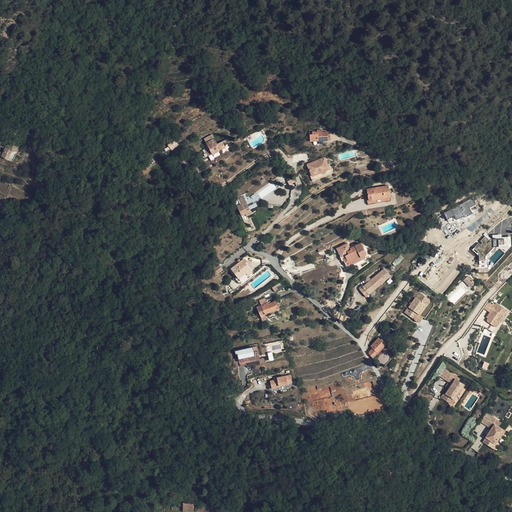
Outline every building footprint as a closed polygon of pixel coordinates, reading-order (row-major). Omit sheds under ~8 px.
[(312,130),(309,130),(310,141),(328,140),(328,132),(320,132),(318,132),(318,131),(312,131),(312,130)] [(172,150),(179,144),(174,140),(168,146),(172,150)] [(206,143),(212,154),(221,149),(225,147),(222,142),(217,145),(214,140),(206,143)] [(0,156),(13,162),(16,154),(19,146),(6,142),(3,152),(0,151),(0,156)] [(209,156),(212,154),(206,143),(203,145),(209,156)] [(325,156),(306,164),(311,177),(330,169),(325,156)] [(370,204),(376,203),(375,200),(384,198),(385,202),(391,201),(388,185),(367,189),(370,204)] [(252,213),(244,196),(234,201),(241,216),(246,214),(247,216),(252,213)] [(460,223),(465,219),(460,212),(445,222),(449,228),(452,226),(454,228),(461,224),(460,223)] [(487,236),(484,237),(472,250),(479,256),(479,260),(485,259),(485,257),(495,245),(497,245),(496,242),(500,245),(509,245),(511,246),(510,237),(501,237),(501,235),(492,235),(493,241),(487,236)] [(348,243),(337,249),(342,258),(345,256),(346,258),(343,259),(347,266),(362,259),(362,257),(367,255),(361,243),(350,249),(348,243)] [(245,263),(247,262),(244,259),(231,269),(237,277),(239,279),(251,270),(247,265),(245,263)] [(218,264),(213,268),(217,274),(223,270),(218,264)] [(443,295),(458,271),(450,266),(435,289),(443,295)] [(236,279),(239,283),(248,277),(247,276),(253,272),(251,270),(239,279),(237,277),(236,279)] [(369,295),(386,281),(379,273),(359,289),(364,295),(367,293),(369,295)] [(473,285),(465,279),(462,283),(470,289),(473,285)] [(425,307),(429,302),(417,293),(408,303),(411,306),(405,314),(419,325),(423,320),(419,317),(417,315),(424,306),(425,307)] [(275,301),(272,303),(269,304),(268,303),(257,308),(261,317),(265,315),(265,314),(278,309),(275,301)] [(484,308),(490,312),(494,307),(488,302),(484,308)] [(496,335),(511,313),(496,303),(494,307),(490,312),(488,316),(490,317),(487,322),(497,328),(494,334),(496,335)] [(424,306),(417,315),(419,317),(426,307),(425,307),(424,306)] [(484,327),(494,334),(497,328),(487,322),(484,327)] [(379,335),(382,339),(386,343),(393,336),(385,328),(379,335)] [(368,353),(373,358),(386,344),(386,343),(382,339),(381,340),(379,338),(371,347),(372,349),(368,353)] [(254,357),(254,351),(257,351),(256,347),(236,350),(237,359),(254,357)] [(443,369),(439,376),(447,381),(451,374),(443,369)] [(290,374),(269,380),(272,389),(293,383),(290,374)] [(455,376),(450,383),(441,398),(451,404),(463,384),(458,381),(459,379),(455,376)] [(335,384),(329,385),(332,396),(338,395),(335,384)] [(507,425),(486,413),(480,421),(491,428),(483,442),(493,449),(507,425)]
